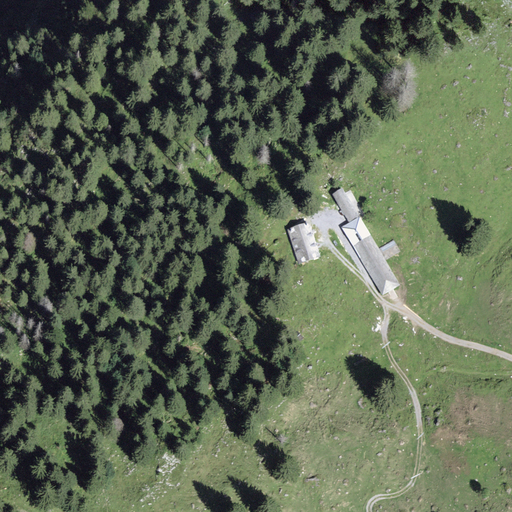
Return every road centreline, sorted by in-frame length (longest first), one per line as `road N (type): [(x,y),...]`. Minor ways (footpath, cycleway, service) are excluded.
road 1 (track): [(349,227),(327,224),(325,235),(383,302),(453,339),(511,357)]
road 2 (track): [(417,402),(416,476),(403,491),(375,497),(371,511)]
